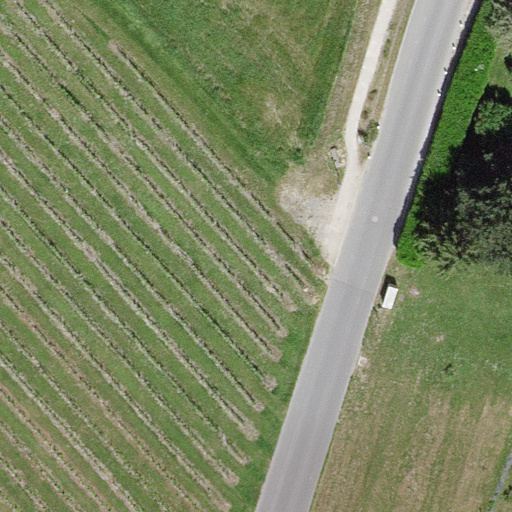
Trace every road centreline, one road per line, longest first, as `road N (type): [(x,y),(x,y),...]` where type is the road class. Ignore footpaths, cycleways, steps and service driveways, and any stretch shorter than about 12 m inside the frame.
road 1 (tertiary): [(358,269),(444,0)]
road 2 (tertiary): [(358,269),(278,511)]
